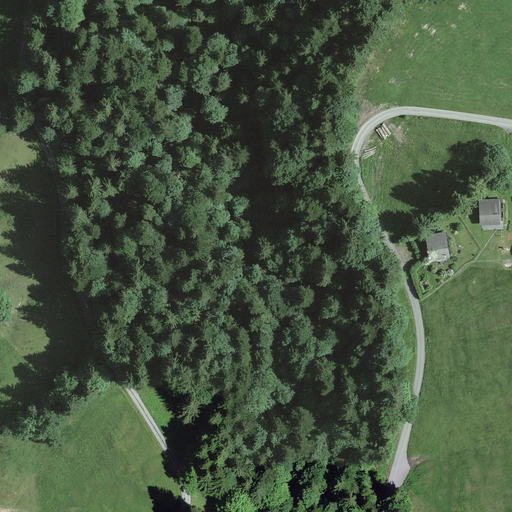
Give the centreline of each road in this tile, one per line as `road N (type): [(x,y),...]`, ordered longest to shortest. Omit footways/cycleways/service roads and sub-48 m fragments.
road 1 (unclassified): [(388,511),(423,346),(410,286),(357,172),(356,144),(371,120),(395,111),(511,124)]
road 2 (track): [(33,0),(26,89),(63,181),(66,262),(94,334),(186,478),(186,511)]
